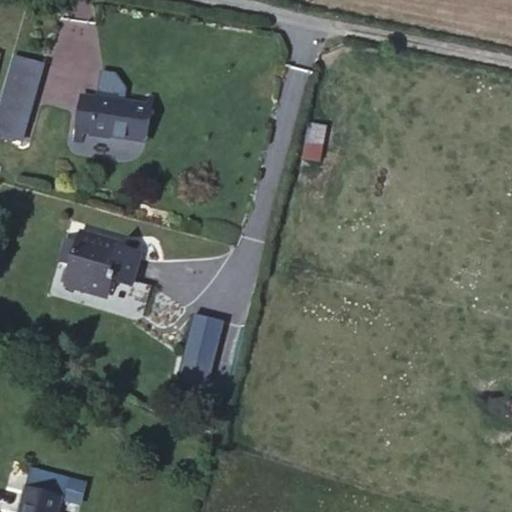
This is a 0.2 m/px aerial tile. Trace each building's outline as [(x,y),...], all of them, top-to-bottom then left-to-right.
[(43,66),(13,57),(0,102),(0,133),(21,140),(43,66)] [(97,99),(81,96),(76,130),(84,132),(91,133),(90,135),(110,138),(110,136),(145,141),(151,107),(147,106),(117,102),(118,95),(98,92),(97,99)] [(308,123),(302,154),(317,157),(323,126),(308,123)] [(84,132),(76,130),(75,140),(82,141),(84,132)] [(121,245),(79,233),(77,242),(70,266),(64,285),(84,290),(84,289),(109,296),(110,294),(107,293),(111,281),(114,283),(116,276),(132,281),(140,253),(121,247),(121,245)] [(70,266),(77,242),(67,239),(60,263),(70,266)] [(58,511),(62,499),(26,489),(19,511),(58,511)]
